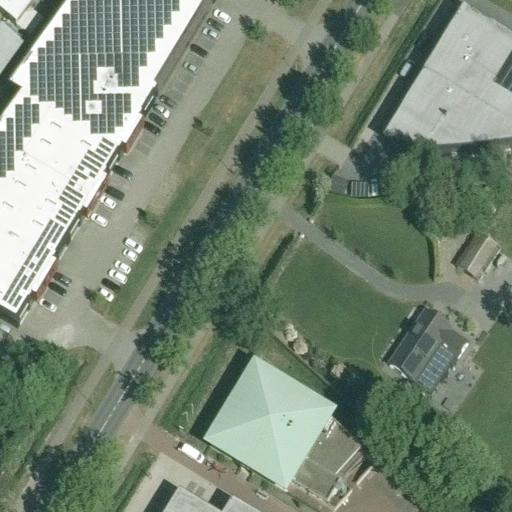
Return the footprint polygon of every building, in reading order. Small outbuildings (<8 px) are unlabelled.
[(0,0),(0,17),(15,28),(35,0),(0,0)] [(0,320),(18,331),(30,310),(32,306),(37,308),(58,273),(54,270),(56,266),(57,266),(81,226),(80,226),(83,221),(88,224),(109,189),(104,186),(107,181),(108,182),(120,162),(119,161),(122,157),(127,160),(144,130),(140,127),(142,123),(143,123),(155,103),(154,103),(157,99),(158,99),(211,11),(210,10),(213,6),(217,0),(76,0),(8,95),(21,102),(0,131),(0,320)] [(385,143),(416,162),(511,151),(511,60),(488,46),(497,32),(464,12),(385,143)] [(0,33),(0,82),(23,50),(0,33)] [(456,271),(478,285),(499,253),(477,239),(456,271)] [(389,369),(413,386),(412,388),(431,401),(467,348),(448,335),(450,333),(425,316),(389,369)] [(355,447),(261,363),(209,449),(286,496),(291,487),(328,510),(341,488),(325,477),(329,471),(332,473),(355,447)] [(241,511),(232,506),(229,511),(203,511),(198,509),(198,508),(179,496),(169,511),(241,511)]
